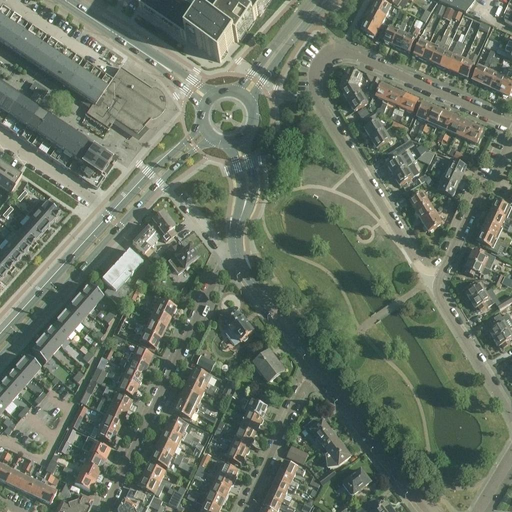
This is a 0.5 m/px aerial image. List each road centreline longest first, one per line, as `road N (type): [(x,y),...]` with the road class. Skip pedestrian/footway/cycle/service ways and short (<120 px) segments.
road 1 (residential): [(511,126),(344,53),(318,63),(314,97),(416,265),(441,271)]
road 2 (secondary): [(0,355),(210,137)]
road 3 (residential): [(237,255),(221,263),(103,511)]
road 4 (unclassified): [(433,511),(317,365)]
road 5 (residential): [(511,422),(437,299),(441,271)]
road 6 (residential): [(244,511),(317,365)]
road 7 (secondary): [(109,217),(0,336)]
road 8 (residential): [(441,271),(511,140)]
road 9 (residential): [(109,217),(0,140)]
road 10 (secondary): [(202,123),(109,217)]
road 11 (secondary): [(249,103),(326,0)]
